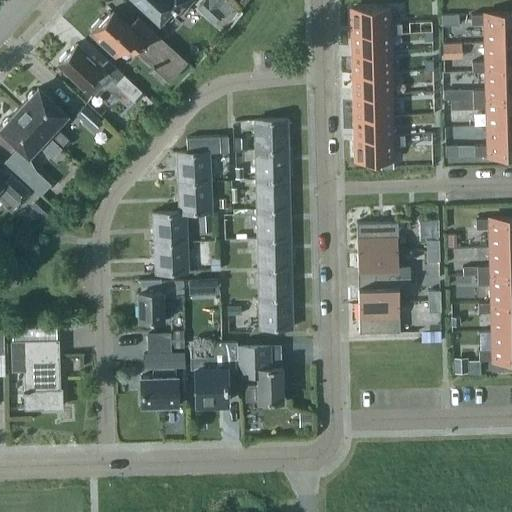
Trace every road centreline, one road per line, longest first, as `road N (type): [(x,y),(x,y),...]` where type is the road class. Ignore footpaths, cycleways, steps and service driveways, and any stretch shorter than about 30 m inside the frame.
road 1 (residential): [(106,462),(102,227),(114,200),(205,95),(322,78)]
road 2 (residential): [(334,427),(328,200)]
road 3 (residential): [(106,462),(304,460)]
road 4 (residential): [(328,200),(511,193)]
road 5 (residential): [(334,427),(511,421)]
road 6 (residential): [(328,200),(322,78)]
